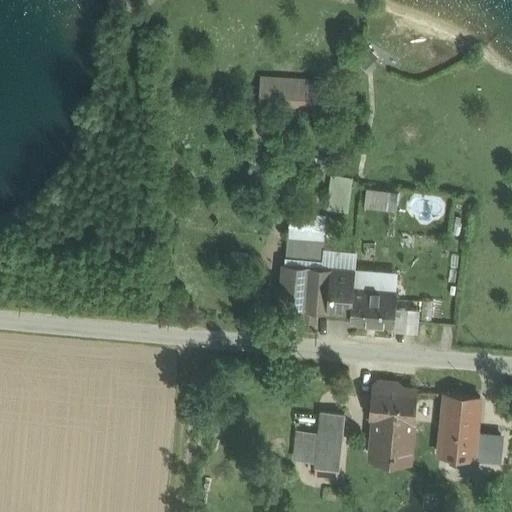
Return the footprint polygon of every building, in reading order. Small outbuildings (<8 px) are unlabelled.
[(322,79),(260,75),(258,106),(320,110),(322,79)] [(349,208),(353,175),(332,172),(328,206),(349,208)] [(369,184),(365,204),(397,210),(400,190),(369,184)] [(324,243),(287,240),(286,257),(323,260),(324,243)] [(355,269),(284,263),(282,284),(308,286),(306,307),(350,311),(352,287),(353,287),(355,269)] [(308,286),(282,284),(280,315),(305,317),(306,307),(308,286)] [(353,287),(352,287),(350,311),(350,320),(394,323),(397,291),(353,287)] [(415,389),(374,385),(371,416),(375,417),(372,449),(409,452),(411,421),(412,421),(415,389)] [(480,396),(444,393),(439,452),(475,456),(480,396)] [(344,413),(321,411),(315,466),(316,466),(338,468),(344,413)] [(338,468),(316,466),(315,475),(337,477),(338,468)]
